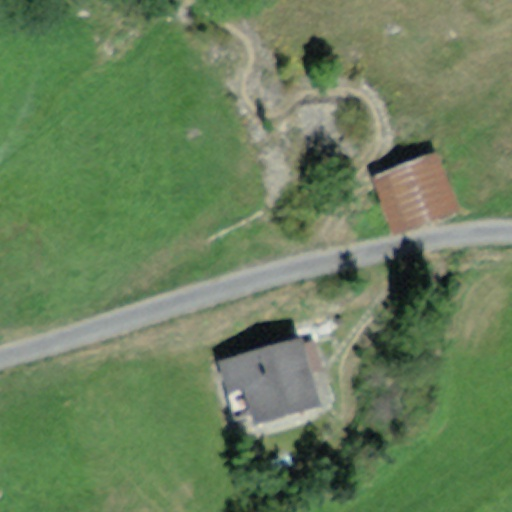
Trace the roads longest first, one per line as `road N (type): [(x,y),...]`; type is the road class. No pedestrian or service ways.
road 1 (unclassified): [(511,231),(456,234),(307,265),(0,357)]
road 2 (track): [(307,265),(376,145),(378,119),(350,91),(321,92),(270,126),(247,109),(241,86),(250,55),(190,0)]
road 3 (track): [(267,511),(338,421),(340,380),(356,341),(385,304),(397,246)]
